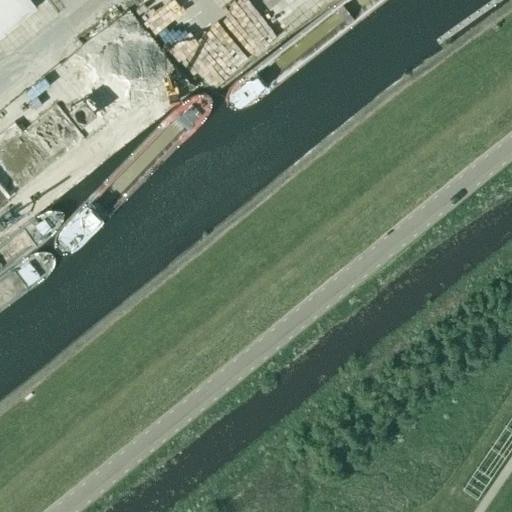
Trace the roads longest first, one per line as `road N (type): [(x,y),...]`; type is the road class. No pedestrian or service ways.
road 1 (tertiary): [(57,511),(511,147)]
road 2 (unclassified): [(0,78),(99,0)]
